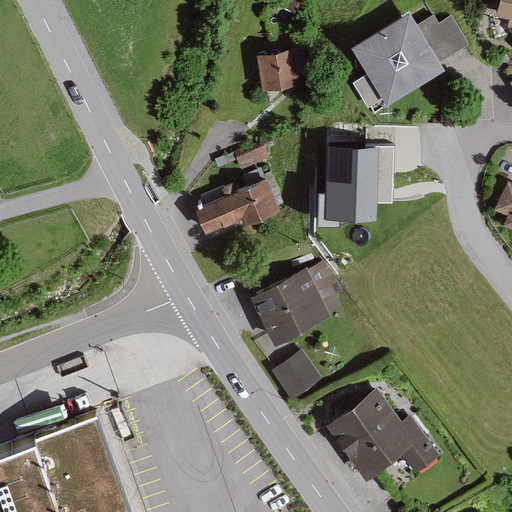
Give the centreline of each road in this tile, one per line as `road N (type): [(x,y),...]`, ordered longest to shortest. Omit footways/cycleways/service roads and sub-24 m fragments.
road 1 (tertiary): [(180,287),(34,0)]
road 2 (tertiary): [(331,511),(180,287)]
road 3 (residential): [(511,295),(470,228),(460,192),(467,144),(493,132),(511,134)]
road 4 (residential): [(180,287),(0,364)]
